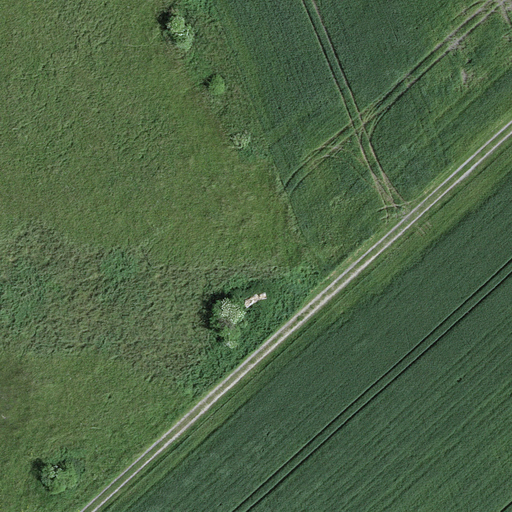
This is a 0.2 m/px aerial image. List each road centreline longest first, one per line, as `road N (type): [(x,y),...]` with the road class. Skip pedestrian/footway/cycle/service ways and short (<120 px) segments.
road 1 (track): [(511,113),(70,511)]
road 2 (track): [(185,0),(300,301)]
